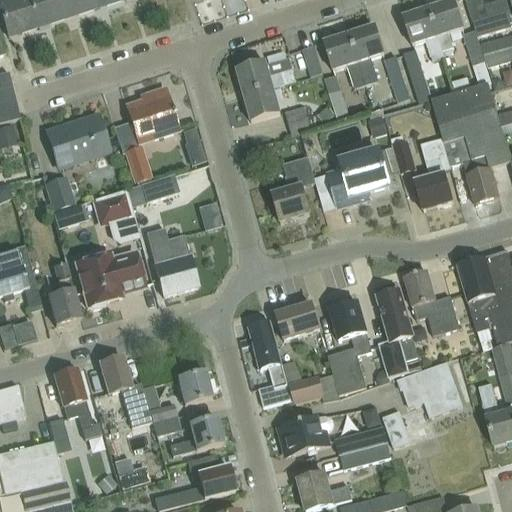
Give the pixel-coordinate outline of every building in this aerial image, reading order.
[(9,0),(0,3),(0,10),(3,20),(8,39),(10,39),(8,35),(21,32),(22,35),(36,30),(26,0),(9,0)] [(26,0),(36,30),(38,30),(37,26),(49,23),(50,25),(65,21),(58,0),(26,0)] [(66,20),(65,17),(77,14),(78,16),(94,11),(93,8),(90,0),(58,0),(65,21),(66,20)] [(106,7),(122,2),(121,0),(90,0),(93,8),(105,4),(106,7)] [(466,0),(465,1),(473,25),(511,13),(511,0),(507,0),(485,7),(482,0),(466,0)] [(454,4),(429,12),(443,54),(454,51),(450,37),(463,32),(454,4)] [(444,59),(443,54),(429,12),(403,20),(413,49),(427,44),(433,63),(444,59)] [(511,13),(473,25),(476,34),(477,39),(511,29),(510,26),(511,25),(511,13)] [(339,38),(353,33),(348,21),(335,27),(339,38)] [(375,29),(351,37),(366,88),(379,83),(372,62),(384,58),(375,29)] [(295,33),(277,36),(281,60),(299,57),(295,33)] [(476,34),(465,37),(474,68),(480,89),(480,91),(489,88),(489,86),(492,85),(491,82),(488,70),(484,59),(479,46),(477,39),(476,34)] [(511,36),(499,40),(479,46),(484,59),(511,50),(511,36)] [(366,88),(351,37),(324,46),(334,74),(348,70),(355,91),(366,88)] [(323,77),(320,68),(314,49),(303,53),(312,81),(323,77)] [(511,50),(484,59),(488,70),(511,63),(511,64),(511,50)] [(432,102),(416,53),(404,57),(420,106),(432,102)] [(410,102),(397,60),(385,63),(398,105),(410,102)] [(266,66),(237,74),(244,99),(273,91),(286,88),(297,85),(293,73),(282,76),(270,79),(266,67),(266,66)] [(0,126),(20,122),(10,78),(9,75),(0,77),(0,126)] [(339,126),(351,123),(336,79),(325,83),(339,126)] [(498,80),(491,82),(492,85),(494,93),(505,90),(503,82),(498,80)] [(480,89),(432,103),(450,169),(475,162),(479,175),(467,178),(476,209),(499,202),(491,172),(511,166),(501,129),(497,118),(489,88),(480,91),(480,89)] [(280,117),(273,91),(244,99),(252,125),(280,117)] [(143,104),(127,109),(139,147),(178,134),(173,118),(175,118),(174,114),(172,114),(164,92),(146,97),(149,106),(144,108),(143,104)] [(286,114),(284,115),(291,142),(312,136),(311,135),(310,131),(312,130),(325,127),(334,118),(327,110),(319,117),(309,120),(307,120),(305,109),(286,114)] [(501,129),(511,126),(511,113),(497,118),(501,129)] [(381,119),(368,123),(373,141),(387,137),(381,119)] [(70,136),(67,128),(47,135),(59,172),(109,156),(100,126),(70,136)] [(12,128),(0,131),(0,151),(17,147),(12,128)] [(195,132),(182,136),(186,147),(184,148),(191,170),(206,165),(199,143),(195,132)] [(393,141),(395,149),(403,176),(416,172),(408,146),(405,146),(403,138),(393,141)] [(338,161),(341,170),(328,174),(338,211),(358,205),(356,199),(389,190),(386,178),(384,171),(379,155),(378,150),(338,161)] [(150,180),(140,152),(125,157),(135,185),(150,180)] [(393,152),(379,155),(384,171),(386,178),(399,174),(393,152)] [(255,154),(243,156),(245,169),(257,167),(255,154)] [(316,186),(309,161),(283,169),(286,180),(285,180),(289,193),(272,198),(280,227),(310,218),(302,190),(316,186)] [(453,207),(440,161),(427,164),(432,181),(416,185),(424,214),(453,207)] [(174,178),(141,189),(146,207),(179,196),(174,178)] [(73,208),(65,183),(46,189),(54,214),(73,208)] [(132,219),(126,195),(92,204),(99,230),(113,227),(112,224),(132,219)] [(83,208),(53,217),(58,233),(88,223),(83,208)] [(177,227),(143,236),(147,250),(146,251),(151,269),(155,268),(163,300),(198,290),(190,259),(181,261),(177,243),(180,242),(177,227)] [(30,269),(25,249),(16,251),(17,254),(0,258),(0,299),(3,299),(4,305),(13,302),(12,296),(28,292),(28,290),(36,288),(30,269)] [(145,291),(134,253),(113,259),(112,255),(92,261),(89,259),(79,262),(78,266),(75,267),(87,310),(122,301),(121,297),(145,291)] [(477,336),(493,331),(498,347),(511,343),(511,267),(508,254),(457,270),(477,336)] [(58,285),(62,299),(48,302),(56,329),(81,322),(66,267),(54,270),(58,285)] [(460,332),(451,300),(435,304),(427,275),(405,281),(417,323),(428,320),(433,340),(460,332)] [(380,348),(386,372),(389,380),(409,375),(400,344),(413,340),(400,294),(399,295),(395,291),(387,294),(386,298),(378,301),(391,345),(380,348)] [(312,307),(276,318),(284,345),(320,334),(312,307)] [(372,354),(367,337),(364,326),(359,307),(330,315),(339,345),(351,341),(354,351),(328,359),(335,384),(339,399),(367,391),(358,359),(372,354)] [(47,322),(27,327),(30,339),(50,335),(47,322)] [(273,389),(259,393),(263,411),(292,403),(288,389),(288,388),(287,388),(282,368),(275,344),(270,325),(248,331),(260,374),(269,372),(273,389)] [(0,330),(0,339),(4,353),(16,349),(18,349),(11,327),(0,330)] [(511,407),(511,360),(508,347),(492,351),(508,409),(511,407)] [(123,360),(99,367),(105,386),(108,397),(122,393),(133,431),(147,427),(151,426),(141,391),(140,387),(131,390),(128,380),(123,360)] [(291,388),(293,398),(318,391),(321,401),(322,400),(323,405),(340,402),(339,399),(335,384),(320,388),(317,381),(304,385),(295,364),(282,368),(287,388),(288,388),(288,389),(291,388)] [(449,367),(419,377),(400,383),(410,411),(415,409),(416,411),(421,409),(420,408),(425,406),(430,422),(463,411),(449,367)] [(379,374),(376,380),(379,388),(391,385),(389,380),(388,380),(386,372),(379,374)] [(92,428),(77,373),(54,380),(63,410),(64,410),(67,422),(78,419),(85,443),(102,438),(99,426),(92,428)] [(212,402),(205,375),(178,382),(184,409),(212,402)] [(482,404),(494,450),(511,445),(511,416),(502,420),(491,386),(479,390),(483,404),(482,404)] [(177,420),(174,407),(160,411),(154,388),(142,391),(148,414),(149,413),(152,426),(177,420)] [(19,391),(5,394),(12,422),(15,422),(25,419),(19,391)] [(318,391),(293,398),(296,408),(321,401),(318,391)] [(0,395),(0,425),(12,422),(5,394),(0,395)] [(411,446),(400,415),(383,421),(394,452),(411,446)] [(177,420),(152,426),(156,439),(169,436),(181,433),(177,420)] [(326,420),(318,421),(284,430),(292,459),(330,449),(327,435),(332,431),(334,427),(333,423),(330,420),(326,420)] [(193,443),(170,449),(172,460),(204,452),(223,447),(217,421),(197,426),(190,428),(193,443)] [(12,422),(0,425),(2,435),(17,431),(15,422),(12,422)] [(62,423),(48,426),(53,445),(54,448),(56,457),(69,454),(62,423)] [(384,430),(382,430),(337,442),(341,457),(388,444),(384,430)] [(392,459),(388,444),(341,457),(345,472),(392,459)] [(0,500),(62,486),(56,457),(54,448),(53,445),(0,457),(0,500)] [(216,458),(196,463),(188,465),(192,480),(199,479),(201,489),(154,501),(157,511),(168,511),(235,495),(228,470),(218,472),(215,459),(216,459),(216,458)] [(116,487),(108,477),(97,486),(106,497),(116,487)] [(326,477),(298,484),(305,511),(319,511),(334,508),(334,507),(352,502),(349,489),(331,494),(326,477)] [(64,486),(22,496),(25,511),(70,511),(68,504),(64,486)] [(408,509),(409,511),(446,511),(444,500),(408,509)]
